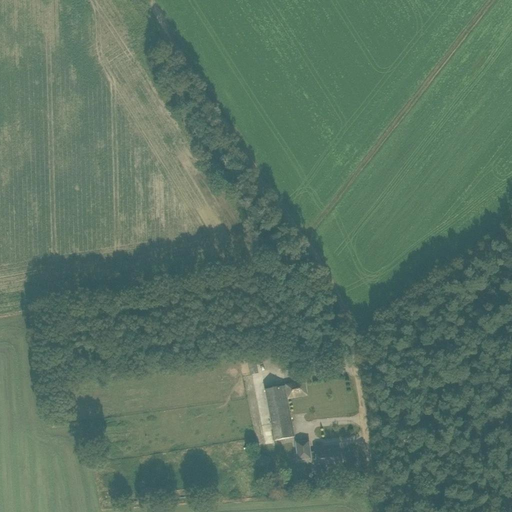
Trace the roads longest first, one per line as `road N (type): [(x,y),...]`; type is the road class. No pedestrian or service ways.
road 1 (track): [(145,0),(302,236),(490,0)]
road 2 (track): [(302,236),(328,275),(349,331),(376,511)]
